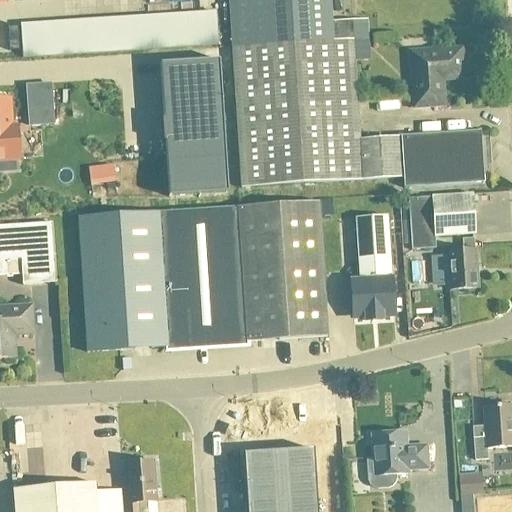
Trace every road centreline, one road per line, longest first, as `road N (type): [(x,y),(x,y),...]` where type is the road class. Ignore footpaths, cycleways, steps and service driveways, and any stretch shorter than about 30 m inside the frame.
road 1 (unclassified): [(511,326),(381,361),(200,388)]
road 2 (unclassified): [(200,388),(0,397)]
road 3 (unclassified): [(208,511),(200,388)]
